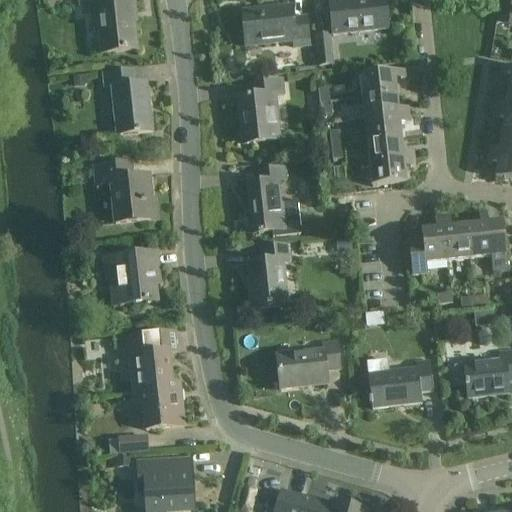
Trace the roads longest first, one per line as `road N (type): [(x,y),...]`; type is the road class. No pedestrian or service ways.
road 1 (residential): [(432,491),(235,435),(198,341),(171,0)]
road 2 (residential): [(438,194),(426,0)]
road 3 (residential): [(394,302),(387,207),(438,194)]
